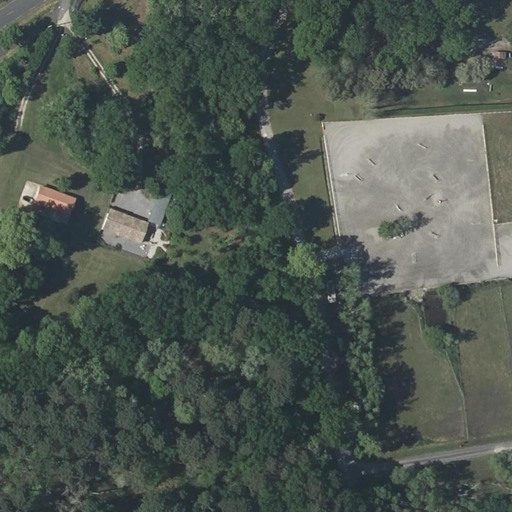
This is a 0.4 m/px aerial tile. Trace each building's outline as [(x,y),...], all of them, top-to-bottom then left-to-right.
[(493,65),(505,66),(506,51),(494,50),(493,65)] [(67,222),(75,198),(40,186),(32,209),(38,212),(40,205),(60,212),(58,219),(67,222)] [(160,189),(149,220),(164,225),(175,195),(160,189)] [(0,212),(17,220),(26,201),(2,190),(0,194),(0,212)] [(147,225),(108,211),(101,229),(110,232),(107,239),(115,242),(118,236),(132,240),(130,244),(139,247),(147,225)]
